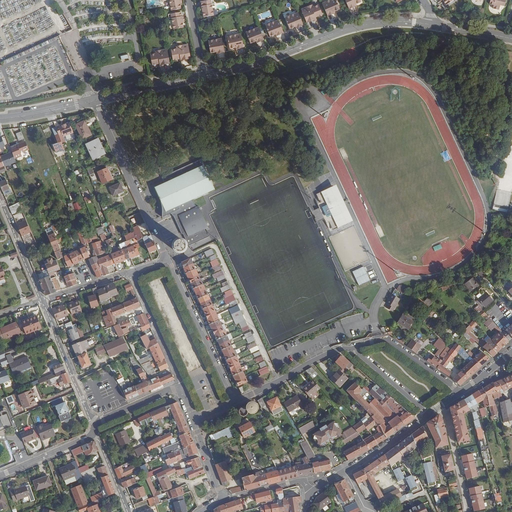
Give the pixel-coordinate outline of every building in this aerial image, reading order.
[(169,0),(171,11),(181,9),(180,5),(179,0),(166,0),(167,0),(168,0),(169,0)] [(202,8),(203,14),(204,17),(214,15),(212,5),(214,4),(213,0),(209,0),(201,2),(202,8)] [(327,15),(334,12),(340,9),(335,0),(329,0),(322,3),(327,15)] [(490,0),(490,4),(494,5),(493,8),(500,10),(501,5),(505,6),(506,0),(490,0)] [(315,17),(318,16),(322,14),(319,5),(314,7),(313,5),(301,9),(307,22),(316,18),(315,17)] [(174,30),(184,28),(183,24),(182,18),(181,12),(168,15),(169,19),(172,19),(174,30)] [(290,29),(296,26),(303,24),(298,12),(285,17),(290,29)] [(270,37),(276,34),(283,32),(278,20),(265,25),(270,37)] [(251,44),(257,41),(263,38),(259,27),(246,32),(251,44)] [(230,49),(236,47),(243,46),(241,34),(227,37),(230,49)] [(224,51),(222,39),(208,41),(211,53),(217,52),(224,51)] [(178,58),(179,61),(191,58),(188,44),(178,46),(179,48),(171,50),(173,60),(175,59),(178,58)] [(158,65),(170,63),(167,49),(157,51),(158,53),(150,54),(152,64),(154,64),(157,63),(158,65)] [(56,62),(57,65),(49,68),(53,78),(66,73),(61,60),(56,62)] [(85,121),(76,125),(81,139),(91,135),(85,121)] [(61,126),(56,128),(59,135),(62,134),(63,137),(73,133),(69,123),(62,126),(61,126)] [(59,135),(56,128),(52,130),(58,144),(53,146),(56,153),(64,150),(59,135)] [(99,140),(87,145),(92,158),(104,153),(99,140)] [(12,153),(17,164),(24,161),(23,158),(31,155),(28,147),(12,153)] [(14,158),(1,163),(3,166),(5,171),(6,173),(18,168),(18,167),(17,164),(14,158)] [(176,217),(175,218),(183,234),(189,246),(209,237),(206,229),(208,228),(198,207),(196,208),(192,200),(215,189),(201,159),(164,176),(167,182),(164,183),(160,185),(155,187),(160,200),(165,210),(162,211),(162,217),(171,212),(173,212),(176,217)] [(107,168),(97,172),(102,184),(112,180),(107,168)] [(6,180),(0,182),(0,185),(2,191),(9,189),(6,180)] [(117,194),(123,192),(123,191),(120,183),(109,187),(113,196),(117,194)] [(336,185),(321,192),(338,228),(353,221),(336,185)] [(338,228),(321,192),(316,194),(333,230),(338,228)] [(19,203),(18,202),(9,206),(12,214),(22,210),(19,203)] [(76,211),(81,209),(78,202),(73,204),(76,211)] [(78,219),(76,212),(70,214),(73,221),(78,219)] [(21,236),(31,233),(25,219),(16,223),(21,236)] [(102,224),(103,226),(106,232),(111,231),(109,226),(108,222),(102,224)] [(96,229),(97,231),(98,236),(100,235),(103,234),(106,232),(103,226),(96,229)] [(134,232),(136,237),(137,241),(143,238),(138,226),(132,228),(134,232)] [(75,238),(70,227),(65,229),(70,240),(72,239),(75,238)] [(52,228),(46,231),(51,245),(57,243),(59,242),(56,237),(53,231),(52,228)] [(82,245),(85,244),(82,238),(85,237),(83,231),(79,233),(77,236),(80,243),(81,246),(82,245)] [(103,234),(106,238),(108,237),(109,240),(112,238),(113,238),(111,231),(106,232),(103,234)] [(85,237),(88,243),(96,239),(97,238),(94,232),(85,237)] [(124,235),(127,241),(136,237),(134,232),(124,235)] [(149,253),(157,249),(150,235),(143,239),(149,253)] [(126,246),(127,248),(131,258),(139,254),(137,249),(139,247),(138,244),(131,247),(129,242),(134,240),(134,242),(137,241),(136,237),(127,241),(124,242),(126,246)] [(175,248),(175,249),(176,250),(177,251),(178,251),(178,252),(179,252),(180,252),(181,252),(182,251),(183,251),(184,250),(185,249),(185,248),(185,247),(185,246),(185,245),(185,244),(184,244),(184,243),(183,242),(182,242),(181,241),(180,241),(179,241),(178,242),(177,242),(176,243),(175,244),(175,245),(175,246),(175,247),(175,248)] [(57,243),(51,245),(55,252),(60,250),(57,243)] [(81,249),(80,249),(84,259),(90,257),(91,255),(89,248),(87,249),(86,247),(81,249)] [(96,256),(102,254),(100,247),(94,249),(95,252),(92,254),(94,257),(96,256)] [(127,248),(121,250),(125,260),(127,266),(129,265),(127,259),(131,258),(127,248)] [(207,257),(214,254),(212,248),(204,252),(207,257)] [(80,249),(74,252),(79,262),(80,264),(83,263),(82,260),(84,259),(80,249)] [(121,250),(111,254),(115,264),(125,260),(121,250)] [(71,253),(69,254),(74,264),(79,262),(74,252),(71,253)] [(74,264),(69,254),(64,256),(68,267),(74,264)] [(100,269),(104,276),(109,274),(106,267),(113,264),(114,266),(115,265),(115,264),(111,254),(98,260),(99,262),(98,262),(101,269),(100,269)] [(209,262),(211,268),(219,264),(218,262),(215,255),(209,257),(211,261),(209,262)] [(99,262),(98,260),(96,256),(94,257),(89,259),(92,265),(98,262),(99,262)] [(52,258),(50,259),(55,271),(60,269),(56,260),(55,261),(53,261),(52,258)] [(205,314),(238,386),(248,381),(238,361),(239,361),(227,335),(224,330),(214,310),(215,309),(201,279),(200,279),(191,258),(181,263),(203,309),(205,314)] [(48,263),(45,264),(47,269),(49,272),(50,276),(51,279),(55,277),(53,272),(55,271),(50,259),(47,260),(48,263)] [(101,269),(98,262),(92,265),(91,266),(94,272),(95,272),(100,269),(101,269)] [(219,264),(211,268),(214,273),(221,269),(219,264)] [(361,287),(372,282),(365,268),(354,273),(361,287)] [(97,277),(97,278),(104,276),(100,269),(95,272),(97,277)] [(218,282),(226,278),(222,270),(212,275),(214,279),(216,278),(218,282)] [(72,274),(65,276),(67,282),(75,279),(73,273),(72,274)] [(46,278),(39,280),(45,295),(56,291),(51,279),(50,276),(46,278)] [(51,279),(56,291),(61,290),(55,277),(51,279)] [(236,277),(234,279),(251,315),(253,314),(236,277)] [(476,281),(473,277),(465,284),(471,291),(479,284),(476,281)] [(67,282),(69,287),(78,284),(75,279),(67,282)] [(222,293),(231,289),(227,281),(222,284),(223,287),(220,288),(222,293)] [(459,283),(457,281),(441,288),(443,291),(459,283)] [(114,284),(106,287),(106,288),(110,298),(118,294),(114,284)] [(135,294),(130,284),(124,286),(127,292),(130,291),(132,296),(135,294)] [(399,285),(396,290),(402,294),(405,289),(399,285)] [(106,288),(97,291),(98,292),(100,302),(110,298),(106,288)] [(441,291),(440,288),(431,292),(439,299),(440,297),(437,294),(441,291)] [(231,290),(222,294),(225,299),(226,298),(233,295),(231,290)] [(486,292),(475,301),(478,305),(481,307),(484,305),(485,306),(493,299),(486,292)] [(400,299),(392,294),(386,303),(388,304),(386,307),(392,311),(400,299)] [(95,295),(88,297),(91,308),(98,306),(95,295)] [(226,298),(228,302),(228,303),(229,303),(236,300),(235,298),(233,295),(226,298)] [(137,298),(123,303),(127,312),(141,306),(137,298)] [(82,310),(78,300),(68,304),(72,314),(82,310)] [(123,303),(111,309),(114,317),(127,312),(123,303)] [(172,308),(163,312),(171,332),(182,328),(184,332),(187,330),(175,303),(171,305),(172,308)] [(64,305),(52,310),(56,320),(68,315),(64,305)] [(243,332),(249,329),(239,306),(232,309),(234,313),(231,314),(236,324),(239,323),(243,332)] [(111,309),(106,311),(108,315),(103,317),(108,327),(115,324),(116,322),(114,317),(111,309)] [(435,312),(431,309),(421,321),(425,324),(435,312)] [(149,324),(144,313),(134,317),(135,320),(139,329),(149,324)] [(407,317),(402,314),(397,322),(409,329),(414,322),(407,317)] [(31,317),(21,321),(26,334),(37,330),(31,317)] [(490,318),(488,321),(485,323),(492,330),(494,327),(499,332),(492,340),(501,349),(511,338),(511,336),(506,330),(506,329),(503,332),(490,318)] [(132,325),(129,319),(119,323),(119,324),(122,329),(122,330),(128,327),(132,325)] [(474,320),(469,325),(473,329),(477,324),(478,324),(474,320)] [(21,333),(17,322),(0,329),(0,330),(4,339),(21,333)] [(150,327),(149,324),(139,329),(136,330),(138,332),(140,332),(140,333),(147,329),(150,327)] [(473,329),(469,325),(464,330),(466,332),(470,336),(476,342),(489,353),(493,357),(497,353),(486,341),(483,338),(480,341),(470,332),(473,329)] [(130,333),(128,327),(122,330),(125,336),(130,333)] [(69,335),(72,342),(80,339),(77,332),(75,333),(73,329),(69,330),(71,335),(69,335)] [(403,337),(398,333),(394,337),(404,344),(408,338),(404,336),(403,337)] [(147,350),(150,348),(150,347),(158,343),(155,336),(143,343),(147,350)] [(108,344),(98,348),(95,349),(98,356),(107,352),(109,357),(129,348),(124,337),(108,344)] [(492,340),(489,337),(486,341),(497,353),(501,349),(492,340)] [(73,346),(77,357),(86,353),(87,353),(86,350),(95,346),(92,338),(73,346)] [(412,339),(407,347),(416,353),(421,345),(412,339)] [(251,353),(259,349),(255,342),(247,346),(249,350),(250,349),(251,353)] [(447,344),(444,342),(438,351),(440,353),(447,344)] [(448,353),(455,345),(453,343),(452,342),(449,347),(448,347),(446,347),(440,355),(444,359),(448,353)] [(462,347),(457,343),(456,342),(455,345),(448,353),(453,358),(456,354),(457,355),(459,352),(458,351),(461,347),(462,347)] [(148,357),(138,361),(141,365),(150,361),(151,364),(155,362),(156,363),(165,359),(158,343),(150,347),(150,348),(153,356),(148,358),(148,357)] [(4,351),(4,350),(0,351),(0,361),(2,367),(9,364),(7,359),(6,355),(5,355),(4,351)] [(470,351),(468,353),(471,357),(473,359),(473,358),(481,366),(490,359),(481,351),(475,356),(473,355),(474,355),(470,351)] [(86,353),(77,357),(80,362),(82,368),(91,365),(86,353)] [(454,359),(453,358),(448,353),(444,359),(442,361),(447,364),(450,361),(452,362),(454,359)] [(135,362),(132,354),(129,355),(136,370),(141,368),(135,362)] [(432,354),(427,360),(449,376),(452,372),(445,367),(436,361),(438,359),(432,354)] [(349,369),(353,364),(342,355),(335,362),(343,369),(346,366),(349,369)] [(7,359),(9,364),(10,367),(13,374),(31,367),(27,356),(14,362),(12,357),(7,359)] [(469,378),(481,366),(473,358),(473,359),(471,357),(467,361),(469,363),(461,370),(462,371),(469,378)] [(438,358),(438,359),(436,361),(445,367),(447,364),(442,361),(438,358)] [(155,362),(151,364),(153,368),(158,366),(160,371),(169,367),(165,359),(156,363),(155,362)] [(150,361),(141,365),(149,377),(156,373),(153,368),(151,364),(150,361)] [(55,373),(39,379),(41,383),(47,381),(57,377),(67,373),(63,363),(52,367),(55,373)] [(311,367),(305,371),(313,379),(318,374),(311,367)] [(141,379),(146,377),(141,368),(136,370),(141,379)] [(331,379),(340,387),(348,378),(339,370),(331,379)] [(0,383),(10,380),(6,371),(0,372),(0,383)] [(465,381),(469,378),(462,371),(458,374),(465,381)] [(70,381),(67,373),(57,377),(58,382),(60,385),(70,381)] [(174,379),(171,373),(170,374),(159,379),(158,377),(151,380),(147,381),(151,390),(174,379)] [(460,386),(465,381),(458,374),(453,379),(460,386)] [(57,377),(47,381),(49,386),(58,382),(57,377)] [(123,378),(117,381),(123,391),(128,389),(123,378)] [(504,378),(493,383),(498,391),(500,390),(502,389),(504,391),(509,389),(504,378)] [(175,381),(174,379),(151,390),(152,392),(175,381)] [(316,392),(320,388),(314,380),(303,389),(310,397),(312,396),(316,392)] [(135,386),(139,395),(151,390),(147,381),(143,383),(135,386)] [(359,383),(365,389),(366,390),(369,392),(371,390),(361,381),(359,383)] [(488,397),(489,406),(491,412),(497,411),(496,405),(494,400),(499,398),(498,391),(493,383),(493,382),(483,389),(488,397)] [(356,400),(358,402),(363,397),(367,393),(365,391),(366,390),(365,389),(363,390),(356,383),(347,390),(356,400)] [(398,416),(405,425),(414,418),(376,384),(371,390),(369,392),(372,396),(377,401),(383,407),(388,411),(391,409),(398,416)] [(123,391),(127,400),(139,395),(135,386),(134,386),(128,389),(123,391)] [(484,400),(483,400),(485,408),(489,406),(488,397),(483,389),(482,388),(479,391),(484,400)] [(31,391),(19,396),(24,408),(36,403),(31,391)] [(483,400),(484,400),(479,391),(472,395),(477,404),(483,400)] [(14,402),(11,395),(5,398),(8,404),(14,402)] [(284,403),(289,412),(303,404),(297,395),(284,403)] [(465,399),(469,408),(477,404),(472,395),(465,399)] [(381,409),(383,407),(377,401),(372,396),(370,398),(381,409)] [(383,432),(387,438),(405,425),(398,416),(389,422),(389,423),(390,424),(386,427),(383,423),(385,421),(363,397),(358,402),(360,405),(367,412),(368,413),(372,417),(376,422),(381,428),(383,432)] [(268,402),(274,415),(283,411),(277,398),(268,402)] [(469,408),(465,399),(450,408),(451,411),(458,442),(469,440),(463,414),(471,410),(469,408)] [(500,403),(503,423),(509,421),(508,418),(511,417),(511,405),(511,399),(500,403)] [(178,402),(165,407),(168,413),(171,411),(180,433),(176,435),(177,437),(179,436),(179,437),(190,433),(178,402)] [(70,417),(69,414),(65,403),(56,406),(59,415),(58,415),(61,422),(60,422),(63,428),(72,424),(70,418),(71,418),(70,417)] [(254,403),(252,403),(250,403),(249,404),(248,406),(248,408),(248,409),(249,411),(251,412),(252,412),(254,412),(256,411),(257,410),(257,408),(257,406),(256,405),(255,404),(254,403)] [(165,407),(153,412),(150,413),(157,430),(164,427),(162,423),(161,420),(160,420),(159,417),(165,414),(168,413),(165,407)] [(244,417),(245,416),(246,416),(247,415),(247,414),(248,414),(248,413),(248,412),(248,411),(248,410),(248,409),(247,409),(247,408),(246,408),(245,407),(244,407),(243,407),(242,407),(241,408),(240,409),(239,410),(239,411),(239,412),(239,413),(239,414),(240,415),(241,416),(242,416),(243,417),(244,417)] [(472,413),(482,450),(484,449),(482,438),(484,438),(481,428),(479,421),(478,418),(476,412),(472,413)] [(0,431),(13,426),(8,413),(0,416),(0,431)] [(149,451),(164,444),(158,432),(157,430),(150,413),(137,419),(141,426),(151,421),(153,424),(152,424),(153,426),(154,426),(158,434),(154,436),(155,439),(152,441),(151,439),(145,442),(146,444),(149,451)] [(361,421),(365,427),(366,428),(367,431),(375,425),(377,428),(379,431),(378,433),(373,436),(378,444),(387,438),(383,432),(381,428),(376,422),(372,417),(368,413),(363,418),(361,421)] [(439,415),(427,423),(435,441),(436,447),(448,444),(443,420),(441,417),(439,415)] [(298,427),(302,434),(316,426),(312,419),(298,427)] [(321,430),(319,431),(325,441),(327,440),(328,441),(334,437),(334,436),(336,435),(339,435),(341,436),(341,433),(340,433),(341,428),(338,428),(337,425),(337,423),(335,422),(334,421),(327,426),(327,424),(320,428),(321,430)] [(361,421),(354,426),(358,431),(359,433),(366,428),(365,427),(361,421)] [(240,428),(242,432),(252,427),(250,422),(240,428)] [(56,435),(52,425),(44,428),(42,425),(36,427),(42,441),(56,435)] [(235,435),(230,426),(210,435),(210,437),(211,440),(213,440),(215,439),(216,440),(227,435),(228,438),(235,435)] [(354,426),(353,426),(343,432),(343,434),(343,436),(344,436),(345,439),(358,431),(354,426)] [(423,426),(411,435),(417,447),(420,452),(419,452),(422,460),(423,459),(424,459),(431,456),(432,456),(431,449),(429,442),(426,443),(427,449),(424,451),(423,449),(424,448),(420,442),(428,438),(429,438),(423,426)] [(252,427),(242,432),(244,437),(255,432),(252,427)] [(163,430),(158,432),(164,444),(167,442),(170,441),(174,440),(171,434),(167,435),(164,428),(162,429),(163,430)] [(32,429),(20,434),(24,443),(36,438),(32,429)] [(116,436),(119,442),(121,446),(130,442),(125,430),(116,434),(116,436)] [(325,441),(319,431),(314,434),(315,435),(314,438),(317,438),(318,440),(317,442),(320,446),(323,444),(324,445),(325,442),(325,441)] [(343,441),(344,444),(360,434),(359,433),(358,431),(345,439),(343,441)] [(170,441),(167,442),(171,451),(165,454),(165,456),(167,455),(172,453),(174,452),(179,450),(183,449),(187,448),(186,446),(194,443),(190,433),(179,437),(181,440),(178,442),(172,445),(170,441)] [(411,435),(385,455),(389,463),(391,467),(390,467),(398,482),(405,479),(398,466),(397,466),(395,463),(417,447),(411,435)] [(364,442),(369,449),(378,444),(373,436),(370,438),(364,442)] [(71,451),(72,452),(75,461),(79,468),(80,468),(75,455),(84,451),(86,456),(98,450),(94,441),(71,451)] [(300,444),(307,456),(310,460),(316,457),(306,441),(300,444)] [(344,452),(348,460),(369,449),(364,442),(364,441),(363,441),(344,452)] [(198,454),(194,443),(186,446),(187,448),(183,449),(186,457),(186,458),(198,454)] [(138,457),(149,451),(146,444),(134,450),(138,457)] [(183,459),(179,450),(174,452),(178,461),(183,459)] [(172,453),(167,455),(169,459),(165,460),(167,465),(178,461),(174,452),(172,453)] [(451,454),(441,456),(444,467),(445,467),(453,465),(451,454)] [(472,454),(461,456),(466,479),(477,476),(472,454)] [(385,455),(363,469),(371,484),(382,506),(402,497),(407,494),(403,487),(383,496),(376,482),(373,475),(389,463),(385,455)] [(295,466),(298,477),(320,472),(318,461),(312,463),(310,460),(307,456),(302,458),(304,463),(303,465),(295,466)] [(424,459),(426,463),(424,464),(429,488),(437,486),(435,481),(433,471),(432,465),(431,456),(424,459)] [(202,467),(199,457),(184,462),(186,469),(191,467),(192,470),(194,469),(194,470),(202,467)] [(318,461),(320,472),(331,470),(329,458),(323,460),(318,461)] [(231,459),(215,465),(223,486),(228,483),(227,481),(233,479),(227,463),(232,462),(231,459)] [(76,480),(82,478),(80,473),(79,469),(76,471),(75,466),(73,467),(72,464),(60,469),(64,480),(75,476),(76,480)] [(102,495),(91,499),(92,503),(101,499),(108,496),(115,493),(104,466),(97,469),(105,487),(102,491),(103,493),(102,494),(102,495)] [(121,466),(115,469),(119,479),(120,478),(135,471),(135,469),(134,468),(124,473),(121,466)] [(280,481),(298,477),(295,466),(290,467),(278,471),(280,481)] [(191,467),(186,469),(183,469),(185,473),(187,473),(190,479),(196,476),(194,470),(194,469),(192,470),(191,467)] [(205,473),(202,467),(194,470),(196,476),(205,473)] [(171,468),(168,469),(156,474),(158,478),(159,481),(167,477),(168,477),(168,476),(176,472),(174,468),(172,469),(171,468)] [(363,469),(353,475),(358,484),(363,481),(366,486),(371,484),(363,469)] [(454,470),(446,472),(447,479),(456,477),(454,470)] [(269,484),(280,481),(278,471),(277,471),(266,474),(269,484)] [(256,475),(256,474),(242,478),(244,486),(242,486),(243,491),(261,486),(259,483),(257,477),(256,475)] [(418,489),(412,475),(406,478),(412,492),(418,489)] [(42,478),(34,481),(37,490),(51,485),(49,477),(42,479),(42,478)] [(150,477),(146,479),(154,497),(157,496),(162,494),(161,491),(156,493),(150,477)] [(173,488),(167,477),(159,481),(164,492),(173,488)] [(134,478),(122,483),(124,488),(126,487),(136,483),(134,478)] [(345,479),(335,484),(339,493),(344,502),(349,499),(354,496),(345,479)] [(72,488),(80,508),(81,508),(88,504),(80,484),(72,488)] [(25,486),(11,491),(14,501),(29,496),(25,486)] [(170,490),(171,494),(182,490),(181,486),(170,490)] [(479,486),(468,489),(474,511),(485,509),(479,486)] [(143,487),(134,491),(137,499),(146,496),(143,487)] [(278,503),(283,503),(283,498),(284,497),(284,496),(284,495),(283,490),(282,490),(282,488),(276,489),(276,493),(278,495),(279,500),(277,500),(273,500),(274,502),(277,502),(278,503)] [(447,488),(438,490),(441,503),(444,502),(443,497),(449,496),(447,488)] [(182,495),(184,494),(182,490),(171,494),(172,496),(173,498),(182,495)] [(503,501),(500,490),(493,492),(496,502),(503,501)] [(271,499),(269,491),(255,495),(257,503),(271,499)] [(331,502),(324,492),(316,498),(314,503),(319,510),(331,502)] [(339,493),(336,495),(340,504),(341,503),(343,506),(345,505),(344,502),(339,493)] [(170,499),(167,500),(168,503),(173,501),(176,511),(186,511),(187,511),(182,495),(173,498),(170,499)] [(299,511),(298,503),(302,502),(301,496),(297,497),(287,498),(287,497),(284,497),(283,498),(283,503),(285,511),(284,511),(299,511)] [(154,497),(147,499),(150,507),(156,504),(155,501),(154,497)] [(92,503),(91,503),(94,511),(100,511),(97,505),(103,503),(101,499),(92,503)] [(235,501),(238,510),(241,509),(244,508),(242,502),(240,499),(235,501)] [(232,511),(238,511),(238,510),(235,501),(219,506),(213,510),(214,511),(231,511),(233,511),(232,511)] [(360,511),(356,501),(351,504),(344,507),(345,511),(348,511),(349,511),(348,511),(360,511)] [(81,508),(80,508),(82,511),(88,509),(88,511),(94,511),(91,503),(88,504),(81,508)] [(278,511),(279,511),(278,503),(271,504),(272,507),(261,509),(261,511),(278,511)]
